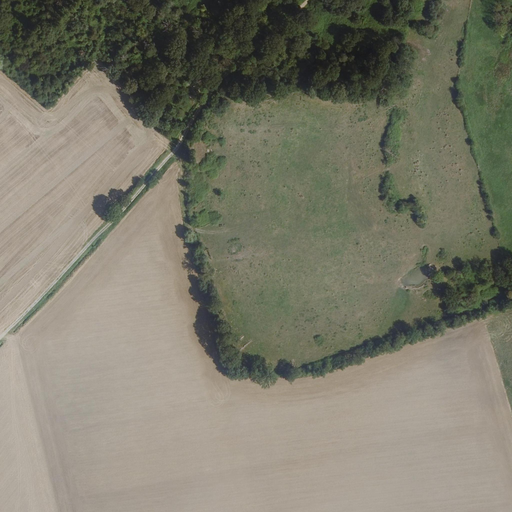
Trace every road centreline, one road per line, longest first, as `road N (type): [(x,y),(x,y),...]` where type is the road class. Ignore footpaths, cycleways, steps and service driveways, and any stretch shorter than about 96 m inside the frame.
road 1 (track): [(301,0),(220,76),(182,141),(0,336)]
road 2 (track): [(130,0),(215,85)]
